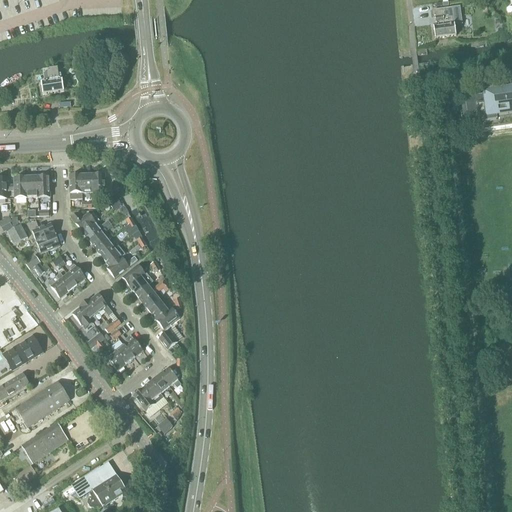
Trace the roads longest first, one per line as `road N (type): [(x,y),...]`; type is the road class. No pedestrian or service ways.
road 1 (unclassified): [(466,511),(424,99),(442,79),(511,67)]
road 2 (secondary): [(195,511),(208,349),(195,243),(167,155)]
road 3 (residential): [(99,284),(162,362),(109,402)]
road 4 (residential): [(55,143),(65,238),(99,284)]
road 5 (unknown): [(128,428),(6,511)]
